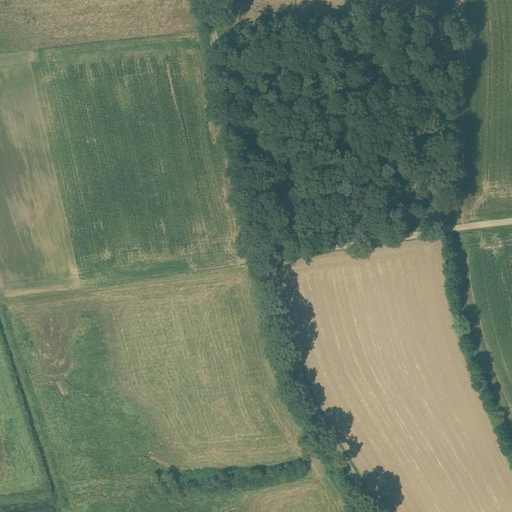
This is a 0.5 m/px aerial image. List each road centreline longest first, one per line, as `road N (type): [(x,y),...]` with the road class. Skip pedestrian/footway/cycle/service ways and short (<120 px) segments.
road 1 (track): [(375,511),(321,422),(293,354),(204,0)]
road 2 (track): [(268,259),(511,222)]
